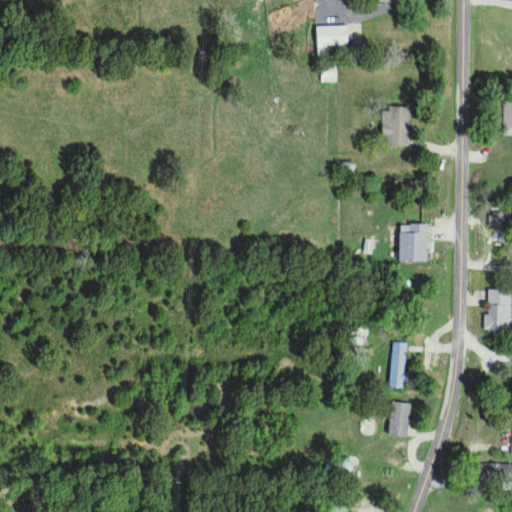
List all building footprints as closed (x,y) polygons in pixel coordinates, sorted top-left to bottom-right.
[(346,27),(315,28),(316,55),(326,55),(326,47),(347,47),(346,27)] [(336,68),(320,68),(320,83),(335,83),(336,68)] [(385,136),(385,145),(407,146),(408,108),(380,107),(380,136),(385,136)] [(398,224),(397,260),(426,261),(427,225),(398,224)] [(483,314),(482,330),(509,330),(509,289),(486,289),(486,314),(483,314)] [(406,343),(390,342),(388,388),(404,389),(406,343)] [(405,436),(410,404),(391,401),(386,433),(405,436)]
